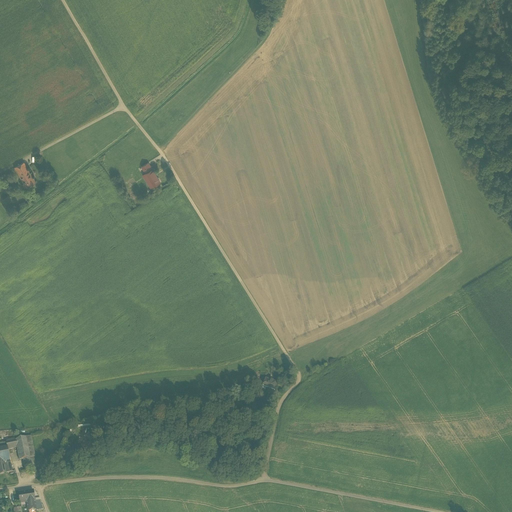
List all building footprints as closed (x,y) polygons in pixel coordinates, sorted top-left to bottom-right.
[(35,183),(23,162),(15,167),(26,188),(35,183)] [(163,182),(151,164),(145,169),(154,183),(151,185),(153,189),(163,182)] [(262,386),(275,391),(278,383),(265,378),(262,386)] [(259,416),(266,418),(268,412),(261,410),(259,416)] [(31,436),(15,440),(16,446),(19,460),(23,459),(33,457),(35,457),(31,436)] [(15,440),(6,442),(8,449),(16,446),(15,440)] [(6,442),(0,443),(0,474),(10,472),(12,471),(8,449),(6,442)] [(86,453),(65,460),(67,466),(88,459),(86,453)] [(36,468),(33,457),(23,459),(26,471),(36,468)] [(33,491),(19,494),(20,503),(27,502),(35,501),(33,491)] [(36,511),(35,501),(27,502),(28,511),(36,511)]
